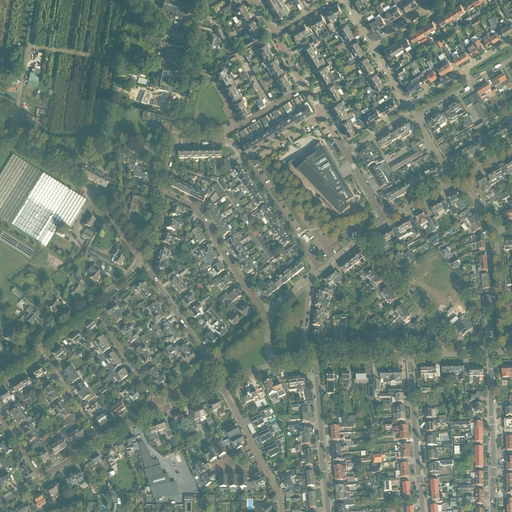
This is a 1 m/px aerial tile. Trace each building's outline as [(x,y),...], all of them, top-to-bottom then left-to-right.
[(279,0),(270,5),(271,5),(271,6),(273,9),(274,11),(284,5),(280,0),(279,0)] [(395,4),(390,7),(390,8),(392,10),(396,17),(399,16),(399,15),(401,13),(400,12),(397,7),(400,6),(396,0),(393,0),(395,3),(395,4)] [(399,0),(400,0),(399,0),(396,0),(400,6),(403,11),(405,9),(406,9),(406,10),(412,7),(408,0),(405,2),(403,0),(400,0),(399,0)] [(472,0),(467,0),(466,1),(468,5),(469,6),(467,8),(468,11),(476,6),(475,4),(472,0)] [(182,7),(169,3),(164,2),(163,6),(167,7),(166,9),(173,10),(172,15),(176,15),(175,18),(180,19),(180,20),(182,20),(182,19),(187,20),(190,8),(182,6),(182,7)] [(231,7),(228,9),(229,12),(232,10),(234,12),(237,10),(239,13),(247,9),(243,3),(240,5),(235,8),(233,5),(231,7)] [(284,5),(274,11),(275,13),(276,15),(277,16),(277,17),(281,15),(281,16),(289,11),(285,4),(284,5)] [(339,7),(337,4),(332,7),(335,13),(338,12),(340,15),(343,13),(341,10),(342,9),(340,7),(339,7)] [(385,11),(384,9),(380,4),(378,5),(385,16),(387,15),(390,20),(396,17),(390,8),(385,11)] [(460,4),(455,7),(458,14),(464,10),(463,8),(460,4)] [(380,26),(385,23),(382,18),(385,16),(378,5),(376,6),(379,12),(379,13),(381,16),(375,19),(380,26)] [(505,6),(502,8),(508,16),(511,15),(510,13),(507,9),(505,6)] [(327,13),(325,14),(329,22),(332,21),(332,20),(334,18),(337,17),(335,13),(332,7),(326,10),(327,13)] [(455,7),(449,11),(453,17),(455,15),(457,18),(460,16),(455,7)] [(239,13),(236,15),(237,18),(239,21),(236,22),(238,26),(245,22),(243,19),(250,15),(247,9),(239,13)] [(455,20),(453,17),(449,11),(443,14),(447,21),(450,19),(452,22),(455,20)] [(321,13),(315,17),(319,23),(322,22),(324,25),(326,23),(323,18),(321,13)] [(439,25),(447,21),(443,14),(437,18),(440,21),(438,22),(439,25)] [(316,29),(317,29),(317,27),(320,27),(321,26),(319,23),(315,17),(309,20),(313,27),(315,30),(316,29)] [(374,30),(380,26),(375,19),(374,17),(368,20),(372,26),(369,27),(371,30),(373,29),(374,30)] [(491,17),(488,19),(491,24),(491,30),(488,32),(493,41),(494,42),(497,40),(496,39),(499,38),(498,36),(495,31),(498,29),(495,24),(496,24),(494,22),(491,17)] [(257,26),(253,20),(246,24),(245,22),(238,26),(240,29),(243,27),(244,29),(248,27),(250,30),(257,26)] [(432,21),(426,24),(430,31),(432,33),(435,31),(434,29),(436,27),(435,25),(432,21)] [(510,31),(506,24),(504,22),(501,23),(503,26),(500,28),(504,35),(510,31)] [(304,23),(298,26),(304,36),(312,31),(309,26),(307,27),(304,23)] [(337,30),(336,31),(339,36),(340,35),(350,30),(347,24),(343,27),(341,28),(337,30)] [(425,34),(430,31),(426,24),(421,28),(425,34)] [(229,43),(219,26),(215,28),(218,33),(216,34),(212,33),(210,41),(207,40),(206,46),(213,48),(214,45),(216,46),(219,44),(221,47),(229,43)] [(250,38),(244,42),(246,46),(252,43),(252,42),(254,41),(258,39),(256,35),(261,32),(257,26),(250,30),(252,33),(248,36),(250,38)] [(298,26),(293,30),(295,34),(297,36),(294,38),(297,44),(300,42),(299,39),(304,36),(298,26)] [(421,41),(426,37),(425,34),(421,28),(415,31),(419,37),(421,41)] [(344,41),(349,38),(354,36),(350,30),(340,35),(342,39),(344,41)] [(480,30),(477,32),(477,33),(477,32),(482,40),(483,38),(487,45),(493,41),(488,32),(487,32),(482,35),(480,30)] [(413,41),(419,37),(415,31),(409,35),(413,41)] [(472,41),(473,42),(474,45),(478,51),(484,47),(480,41),(482,40),(477,32),(477,33),(475,34),(475,35),(477,38),(472,41)] [(146,34),(144,39),(150,40),(149,41),(155,42),(156,36),(157,36),(151,35),(149,35),(146,34)] [(308,55),(314,51),(317,49),(315,46),(314,44),(315,43),(322,39),(321,36),(309,43),(310,46),(304,49),(308,55)] [(406,37),(400,40),(405,48),(410,45),(409,44),(410,44),(408,41),(406,37)] [(258,42),(254,44),(255,44),(256,46),(256,47),(259,51),(261,54),(262,53),(269,49),(270,48),(268,44),(267,45),(266,43),(263,45),(262,43),(263,43),(262,42),(261,42),(262,41),(261,40),(258,42)] [(400,40),(395,43),(400,51),(405,48),(400,40)] [(457,42),(461,50),(457,52),(458,53),(459,55),(463,60),(468,57),(466,52),(465,51),(467,50),(466,49),(462,42),(460,40),(459,41),(457,42)] [(464,40),(462,42),(466,49),(468,48),(469,49),(469,50),(472,54),(478,51),(474,45),(473,42),(469,44),(468,42),(466,42),(465,40),(464,40)] [(159,43),(158,47),(166,49),(166,50),(164,56),(163,61),(165,61),(165,60),(166,60),(171,61),(173,53),(178,55),(180,46),(175,45),(161,42),(159,41),(159,43)] [(345,44),(338,48),(339,51),(344,48),(346,50),(348,49),(349,49),(350,52),(360,46),(357,41),(352,43),(351,44),(346,47),(345,44)] [(395,43),(390,46),(394,54),(400,51),(395,43)] [(443,45),(443,46),(450,57),(452,55),(451,53),(445,44),(443,45)] [(357,56),(359,55),(363,52),(360,46),(350,52),(352,55),(349,58),(350,60),(348,61),(349,64),(357,59),(356,56),(357,56)] [(390,46),(384,49),(388,56),(389,56),(389,57),(394,54),(390,46)] [(265,62),(271,59),(270,57),(273,55),(269,49),(262,53),(264,56),(262,57),(265,62)] [(316,54),(314,51),(308,55),(311,60),(318,56),(320,55),(319,52),(316,54)] [(459,55),(458,53),(453,56),(452,56),(457,64),(463,60),(459,55)] [(233,64),(234,63),(239,60),(237,58),(236,55),(230,59),(232,61),(233,64)] [(319,59),(318,56),(311,60),(314,66),(324,60),(322,58),(319,59)] [(445,56),(440,59),(440,60),(442,63),(447,70),(450,68),(450,69),(453,68),(452,67),(448,60),(446,57),(445,56)] [(370,63),(366,57),(360,61),(359,62),(357,59),(349,64),(351,66),(357,63),(360,68),(370,63)] [(432,58),(430,60),(434,66),(436,65),(440,71),(441,73),(447,70),(442,63),(440,60),(436,63),(432,58)] [(272,60),(271,59),(265,62),(268,67),(270,66),(271,69),(279,65),(278,64),(279,63),(277,59),(276,60),(275,59),(272,60)] [(430,66),(425,69),(431,80),(437,76),(435,74),(433,71),(432,68),(434,66),(430,60),(427,61),(430,66)] [(361,79),(367,76),(365,73),(366,72),(373,69),(370,63),(360,68),(362,72),(359,74),(360,76),(359,77),(361,79)] [(156,65),(155,70),(160,71),(159,75),(161,76),(160,83),(161,83),(160,87),(166,88),(166,87),(166,85),(168,85),(171,86),(174,74),(175,71),(174,71),(175,70),(173,70),(172,70),(171,70),(171,68),(168,67),(168,70),(161,68),(161,66),(156,65)] [(217,74),(216,74),(218,78),(219,78),(220,78),(227,74),(225,71),(227,70),(224,65),(217,69),(218,71),(216,72),(217,74)] [(274,78),(281,74),(279,72),(282,71),(279,65),(271,69),(270,70),(274,78)] [(321,77),(330,71),(327,65),(317,71),(321,77)] [(38,87),(38,67),(32,67),(32,71),(29,71),(28,87),(38,87)] [(414,76),(410,79),(416,89),(422,86),(421,85),(420,83),(422,82),(415,69),(414,68),(413,67),(411,69),(412,71),(414,76)] [(417,68),(415,69),(422,82),(425,81),(425,82),(426,83),(431,80),(425,69),(421,71),(422,72),(420,73),(417,67),(417,68)] [(333,77),(330,71),(321,77),(320,78),(323,83),(324,82),(324,83),(331,79),(332,81),(333,80),(338,77),(340,76),(338,74),(333,77)] [(227,74),(220,78),(223,84),(225,83),(226,85),(234,80),(232,76),(230,72),(229,73),(227,74)] [(282,76),(281,74),(274,78),(277,82),(279,81),(281,84),(288,80),(284,74),(282,76)] [(379,80),(376,74),(369,78),(368,78),(367,76),(361,79),(359,80),(361,83),(366,80),(369,85),(379,80)] [(508,84),(506,81),(503,75),(497,79),(503,88),(506,86),(509,90),(511,88),(511,85),(510,83),(508,84)] [(337,90),(340,88),(336,82),(340,80),(338,77),(333,80),(335,83),(334,84),(327,88),(330,93),(337,89),(337,90)] [(411,92),(416,89),(410,79),(404,82),(407,86),(411,92)] [(499,99),(502,97),(498,91),(503,88),(497,79),(491,82),(495,88),(495,89),(493,90),(495,93),(497,96),(499,99)] [(234,80),(226,85),(227,87),(226,88),(229,94),(236,90),(238,89),(236,86),(235,84),(237,83),(235,80),(234,80)] [(288,81),(288,80),(281,84),(282,87),(281,88),(284,93),(291,89),(289,87),(291,86),(290,85),(291,84),(289,80),(288,81)] [(373,91),(366,94),(368,97),(371,95),(374,94),(376,92),(375,90),(380,87),(383,85),(379,80),(373,83),(369,85),(373,91)] [(487,85),(482,88),(485,94),(488,92),(490,95),(493,94),(495,93),(493,90),(491,91),(490,89),(487,85)] [(482,108),(483,107),(482,105),(483,104),(482,101),(487,98),(485,94),(482,88),(476,92),(477,93),(474,95),(477,101),(479,104),(480,106),(482,108)] [(236,90),(229,94),(232,100),(234,99),(235,101),(242,96),(240,93),(240,92),(241,91),(238,89),(236,90)] [(334,99),(338,97),(340,95),(337,90),(337,89),(330,93),(334,99)] [(155,95),(152,94),(152,93),(145,90),(141,101),(148,104),(150,99),(155,100),(154,102),(163,103),(163,104),(167,105),(168,95),(156,94),(155,95)] [(374,94),(371,95),(375,101),(378,106),(381,105),(384,110),(385,112),(391,109),(385,100),(380,103),(378,100),(374,94)] [(238,109),(245,105),(244,102),(245,101),(242,96),(235,101),(236,102),(235,103),(238,109)] [(397,105),(391,96),(390,96),(389,97),(385,99),(385,100),(391,109),(397,105)] [(259,108),(265,104),(260,97),(256,99),(259,104),(258,105),(259,108)] [(335,113),(342,109),(344,108),(345,107),(342,101),(338,103),(332,107),(335,113)] [(374,106),(369,109),(370,111),(371,112),(375,119),(380,115),(379,113),(376,108),(378,106),(375,101),(372,103),(374,106)] [(459,106),(457,103),(451,107),(455,114),(457,117),(466,112),(464,109),(461,104),(459,106)] [(306,106),(304,104),(302,105),(307,114),(312,111),(308,104),(306,106)] [(247,108),(245,105),(238,109),(239,110),(238,111),(240,115),(241,114),(242,115),(244,114),(245,116),(252,112),(249,107),(247,108)] [(302,105),(300,106),(299,107),(300,109),(297,111),(301,117),(307,114),(302,105)] [(446,109),(447,110),(445,111),(446,113),(444,114),(447,120),(448,121),(449,121),(450,123),(458,118),(457,117),(455,114),(451,107),(450,108),(450,107),(446,109)] [(347,113),(344,108),(342,109),(335,113),(338,119),(341,117),(342,120),(353,113),(351,111),(347,113)] [(365,115),(362,116),(363,118),(364,121),(367,119),(369,122),(375,119),(371,112),(370,111),(369,109),(369,110),(364,113),(364,114),(365,115)] [(295,112),(293,110),(291,112),(296,121),(301,117),(297,111),(295,112)] [(291,124),(296,121),(291,112),(288,114),(289,116),(286,117),(291,124)] [(163,123),(164,118),(143,113),(142,119),(153,122),(151,130),(159,132),(161,122),(163,123)] [(344,122),(341,124),(345,129),(352,125),(354,124),(351,118),(355,116),(354,116),(353,113),(342,120),(344,122)] [(391,121),(399,117),(396,113),(389,117),(391,121)] [(30,125),(34,119),(27,114),(23,120),(30,125)] [(441,116),(440,114),(438,115),(438,114),(434,116),(435,117),(434,118),(438,124),(439,127),(448,122),(443,115),(441,116)] [(284,119),(283,117),(280,119),(285,127),(291,124),(286,117),(284,119)] [(429,124),(427,125),(430,130),(434,128),(435,127),(437,131),(440,129),(439,127),(438,124),(434,118),(433,118),(432,117),(428,120),(429,121),(428,122),(429,124)] [(280,119),(274,122),(275,124),(280,131),(285,127),(280,119)] [(266,127),(263,129),(265,130),(269,137),(274,134),(269,125),(267,122),(264,123),(266,127)] [(506,136),(511,132),(508,126),(507,123),(506,122),(503,124),(504,127),(501,128),(502,129),(506,136)] [(407,125),(406,123),(400,127),(404,134),(406,137),(410,135),(409,132),(413,130),(411,127),(409,124),(407,125)] [(273,125),(272,124),(269,125),(274,134),(280,131),(275,124),(273,125)] [(352,125),(345,129),(348,135),(357,130),(354,124),(352,125)] [(406,137),(404,134),(400,127),(394,131),(395,133),(394,134),(397,139),(401,137),(403,140),(406,137)] [(263,129),(258,132),(263,141),(269,137),(265,130),(263,129)] [(499,141),(505,137),(501,130),(495,134),(499,141)] [(252,135),(254,137),(258,144),(258,145),(261,143),(261,142),(263,141),(258,132),(252,135)] [(392,135),(390,133),(384,137),(389,145),(392,143),(392,142),(397,139),(394,134),(392,135)] [(494,145),(497,143),(497,142),(499,141),(495,134),(489,137),(494,145)] [(251,139),(250,137),(247,139),(252,147),(258,144),(254,137),(251,139)] [(386,147),(389,145),(384,137),(378,141),(380,143),(378,144),(381,149),(386,146),(386,147)] [(491,147),(494,145),(489,137),(483,140),(487,147),(489,146),(490,147),(491,147)] [(247,151),(252,147),(247,139),(241,142),(247,151)] [(289,165),(317,194),(321,199),(320,200),(333,215),(335,217),(338,217),(340,219),(346,214),(347,214),(351,212),(351,213),(353,212),(360,210),(359,208),(359,207),(358,206),(357,205),(355,202),(354,199),(352,196),(343,182),(343,181),(341,178),(337,171),(338,170),(335,165),(320,140),(316,144),(311,148),(312,148),(313,151),(314,152),(303,159),(302,158),(302,157),(296,160),(293,163),(289,165)] [(413,150),(419,147),(422,145),(419,140),(416,142),(410,145),(413,150)] [(482,150),(487,147),(483,140),(478,143),(482,150)] [(444,156),(445,156),(450,152),(452,151),(447,143),(439,147),(444,156)] [(476,154),(482,150),(478,143),(472,147),(476,154)] [(474,155),(476,154),(472,147),(470,144),(464,147),(465,147),(470,157),(471,158),(474,156),(474,155)] [(138,145),(136,154),(140,155),(139,162),(143,164),(145,157),(147,157),(146,159),(150,160),(149,164),(153,165),(155,157),(156,158),(157,154),(156,154),(154,153),(153,150),(149,149),(149,148),(148,148),(143,147),(138,145)] [(465,147),(464,147),(459,150),(465,160),(470,157),(465,147)] [(364,161),(371,157),(369,154),(370,154),(366,149),(360,152),(362,154),(360,155),(364,161)] [(465,160),(459,150),(458,150),(459,151),(453,154),(455,157),(459,164),(465,160)] [(453,158),(449,160),(453,167),(455,166),(456,166),(459,165),(458,164),(459,164),(455,157),(453,154),(452,151),(450,152),(453,158)] [(86,201),(12,154),(10,159),(0,174),(0,218),(37,242),(45,230),(46,231),(38,242),(46,247),(54,235),(53,235),(57,228),(58,229),(59,228),(69,234),(72,230),(71,229),(82,211),(80,210),(86,201)] [(129,162),(128,165),(129,165),(135,167),(137,167),(138,164),(135,164),(137,158),(134,157),(130,156),(129,160),(129,162)] [(372,161),(371,157),(364,161),(367,168),(370,166),(371,168),(376,165),(373,160),(372,161)] [(509,175),(511,173),(511,165),(510,162),(504,165),(506,169),(503,170),(505,173),(506,176),(509,174),(509,175)] [(94,171),(83,165),(80,169),(78,173),(105,188),(108,184),(111,178),(107,177),(107,178),(103,176),(103,175),(95,170),(94,171)] [(434,179),(437,178),(437,176),(439,175),(433,165),(428,169),(433,178),(434,179)] [(377,168),(370,172),(370,173),(370,172),(372,174),(372,175),(373,178),(385,171),(381,166),(377,168)] [(237,179),(244,174),(240,168),(233,173),(237,179)] [(508,180),(506,176),(505,173),(503,170),(500,172),(498,168),(492,172),(498,182),(504,178),(505,181),(508,180)] [(427,182),(433,178),(428,169),(422,172),(423,175),(427,182)] [(385,171),(373,178),(375,180),(376,181),(376,182),(377,183),(377,184),(377,185),(378,186),(378,187),(379,187),(380,190),(381,189),(385,187),(387,186),(390,184),(390,183),(392,183),(391,182),(394,181),(393,179),(393,178),(389,180),(386,175),(387,175),(385,172),(385,171)] [(133,172),(132,177),(143,179),(142,183),(138,183),(137,188),(142,189),(142,187),(143,187),(148,188),(150,179),(148,179),(149,175),(136,172),(133,172)] [(492,172),(486,175),(489,180),(490,182),(488,183),(490,186),(498,182),(492,172)] [(241,185),(248,180),(244,174),(237,179),(241,185)] [(422,185),(427,182),(423,175),(418,178),(422,185)] [(416,176),(410,179),(412,181),(416,188),(422,185),(418,178),(416,176)] [(488,200),(489,202),(496,198),(492,191),(491,190),(489,187),(487,184),(486,181),(483,177),(475,181),(480,189),(486,197),(488,200)] [(410,192),(416,188),(412,181),(410,179),(410,178),(407,180),(409,183),(406,185),(410,192)] [(188,186),(184,194),(191,197),(194,190),(191,188),(192,186),(192,187),(194,183),(193,183),(194,182),(192,181),(193,180),(191,179),(191,181),(188,186)] [(178,191),(182,183),(175,180),(172,187),(178,191)] [(240,186),(237,187),(241,193),(242,193),(245,191),(252,186),(248,180),(241,185),(240,186)] [(184,194),(188,186),(182,183),(178,191),(184,194)] [(404,195),(410,192),(406,185),(400,188),(404,195)] [(246,198),(249,196),(256,192),(252,186),(245,191),(247,193),(244,195),(246,198)] [(194,190),(191,197),(197,200),(200,193),(202,190),(195,187),(194,190)] [(393,188),(388,191),(394,201),(399,198),(395,191),(393,188)] [(399,198),(404,195),(400,188),(395,191),(399,198)] [(387,189),(383,191),(386,197),(385,197),(385,198),(384,198),(386,200),(389,204),(390,205),(392,204),(392,203),(392,202),(393,202),(394,201),(388,191),(387,189)] [(492,191),(496,198),(500,196),(496,189),(492,191)] [(203,203),(208,193),(205,191),(204,194),(200,193),(197,200),(203,203)] [(246,198),(246,199),(250,204),(253,202),(260,198),(256,192),(249,196),(246,198)] [(461,222),(471,215),(459,199),(460,199),(456,193),(447,198),(452,207),(458,204),(464,212),(458,216),(461,222)] [(491,204),(501,199),(500,196),(496,198),(489,202),(491,204)] [(144,208),(145,200),(132,197),(129,211),(137,213),(139,206),(144,208)] [(257,208),(260,206),(264,204),(260,198),(253,202),(250,204),(254,210),(257,208)] [(449,211),(445,205),(443,200),(436,204),(441,212),(444,211),(445,213),(449,211)] [(436,218),(439,217),(438,214),(441,212),(436,204),(430,208),(436,218)] [(210,215),(217,211),(213,205),(207,210),(210,215)] [(180,218),(184,208),(180,206),(180,208),(177,207),(176,209),(173,208),(171,215),(179,218),(180,218)] [(269,211),(267,208),(257,214),(261,220),(264,218),(271,214),(270,214),(271,213),(269,211)] [(501,214),(498,215),(500,218),(502,217),(504,223),(510,220),(507,213),(506,211),(506,210),(500,212),(501,214)] [(213,221),(220,216),(217,211),(210,215),(213,221)] [(424,217),(422,213),(414,217),(421,227),(428,223),(433,232),(436,230),(435,228),(434,226),(430,220),(427,215),(424,217)] [(268,224),(275,220),(271,214),(264,218),(268,224)] [(471,215),(462,222),(464,224),(468,230),(469,229),(477,223),(473,218),(471,215)] [(217,226),(224,222),(220,216),(213,221),(217,226)] [(90,229),(92,225),(95,220),(89,217),(86,222),(84,226),(87,227),(86,229),(81,237),(87,240),(83,251),(88,254),(98,235),(89,230),(89,229),(90,229)] [(435,228),(438,226),(433,218),(430,220),(434,226),(435,228)] [(279,226),(275,220),(268,224),(265,226),(269,232),(270,231),(272,230),(279,226)] [(167,228),(166,229),(171,231),(170,234),(175,235),(176,231),(178,231),(180,225),(188,228),(189,224),(186,224),(180,222),(179,221),(178,224),(175,223),(173,223),(169,221),(167,225),(166,227),(167,228)] [(410,226),(410,225),(407,221),(402,224),(406,231),(409,229),(411,233),(413,231),(410,226)] [(220,231),(227,227),(224,222),(217,226),(220,231)] [(415,223),(410,226),(412,230),(413,231),(416,235),(417,237),(421,234),(420,233),(419,231),(415,223)] [(475,233),(477,232),(481,229),(477,223),(469,229),(473,234),(475,233)] [(402,224),(396,227),(399,233),(396,234),(399,239),(404,236),(408,235),(406,231),(402,224)] [(274,237),(282,231),(279,226),(272,230),(270,231),(274,237)] [(230,231),(227,227),(220,231),(221,232),(220,232),(222,235),(224,237),(226,236),(228,238),(236,233),(234,230),(232,230),(230,231)] [(193,240),(195,239),(201,235),(198,229),(189,235),(193,240)] [(280,242),(286,237),(282,231),(274,237),(276,240),(278,239),(280,242)] [(393,236),(390,231),(385,234),(389,241),(392,239),(394,242),(399,239),(396,234),(393,236)] [(237,238),(239,236),(238,233),(228,239),(229,242),(228,243),(227,244),(229,247),(230,246),(231,248),(240,243),(237,238)] [(385,234),(379,237),(383,245),(385,248),(387,246),(390,244),(389,243),(388,241),(389,241),(385,234)] [(171,246),(173,240),(173,238),(170,237),(164,235),(161,243),(168,245),(171,246)] [(199,245),(205,241),(201,235),(195,239),(193,240),(195,244),(197,242),(199,245)] [(284,248),(286,246),(290,243),(286,237),(280,242),(284,248)] [(506,250),(507,251),(511,249),(511,243),(511,240),(505,241),(505,243),(503,244),(504,248),(506,248),(506,250)] [(234,254),(240,250),(243,248),(240,243),(231,248),(233,251),(232,251),(232,252),(233,253),(234,253),(234,254)] [(210,249),(208,247),(204,250),(201,251),(200,252),(198,249),(192,254),(194,256),(196,255),(197,258),(200,257),(201,260),(205,257),(205,258),(212,253),(212,252),(213,252),(211,249),(210,249)] [(240,250),(234,254),(235,254),(234,254),(235,257),(236,256),(238,259),(243,255),(246,253),(246,252),(245,252),(243,248),(240,250)] [(445,249),(439,252),(444,259),(450,255),(446,248),(445,248),(445,249)] [(270,260),(274,258),(268,249),(265,252),(270,260)] [(112,267),(114,264),(109,261),(110,260),(91,250),(88,255),(112,267)] [(120,267),(124,259),(119,257),(121,253),(114,250),(111,255),(114,257),(111,261),(114,263),(120,267)] [(170,253),(165,251),(160,250),(158,257),(166,260),(168,260),(170,253)] [(360,251),(354,255),(359,262),(364,267),(367,265),(362,259),(365,257),(360,251)] [(396,258),(395,258),(400,263),(410,255),(411,254),(408,252),(407,253),(404,256),(402,253),(396,258)] [(205,257),(201,260),(205,265),(202,267),(202,268),(203,271),(213,265),(214,264),(212,261),(216,259),(212,253),(205,258),(205,257)] [(241,264),(247,260),(245,258),(248,256),(247,253),(246,253),(243,255),(238,259),(239,261),(239,262),(240,264),(241,264)] [(448,264),(449,263),(455,261),(451,254),(450,255),(444,259),(448,264)] [(354,266),(359,262),(354,255),(349,259),(354,266)] [(410,255),(400,263),(404,269),(406,267),(408,269),(416,263),(410,255)] [(155,268),(162,270),(164,271),(167,263),(168,263),(166,260),(158,257),(155,264),(157,264),(156,267),(155,267),(155,268)] [(241,265),(242,267),(243,267),(244,269),(253,264),(254,263),(255,263),(252,257),(247,260),(241,264),(241,265)] [(304,264),(300,259),(296,262),(295,264),(292,260),(289,262),(298,273),(304,269),(301,266),(304,264)] [(349,270),(354,266),(349,259),(344,264),(349,270)] [(458,265),(457,263),(459,262),(458,259),(448,264),(453,270),(459,269),(459,265),(458,265)] [(90,271),(88,274),(91,276),(89,278),(91,280),(95,283),(98,280),(97,279),(101,275),(99,273),(100,273),(98,271),(99,269),(100,270),(102,266),(103,263),(104,263),(97,260),(96,260),(97,260),(96,263),(95,263),(94,266),(93,268),(92,268),(90,271)] [(293,277),(298,273),(289,262),(287,263),(289,266),(286,268),(288,271),(293,277)] [(216,276),(219,273),(224,271),(220,264),(215,267),(212,269),(214,272),(212,273),(214,277),(216,275),(216,276)] [(252,275),(256,272),(257,272),(253,264),(244,269),(248,275),(251,273),(252,275)] [(344,274),(349,270),(344,264),(339,268),(344,274)] [(476,266),(475,266),(475,267),(475,271),(476,271),(477,273),(480,273),(480,272),(487,271),(488,271),(487,268),(488,268),(488,264),(487,264),(477,265),(476,265),(476,266)] [(285,268),(281,272),(283,275),(288,282),(293,277),(288,271),(286,268),(285,268)] [(168,280),(175,275),(173,273),(172,271),(166,276),(168,280)] [(370,274),(368,272),(367,271),(364,273),(363,274),(362,275),(360,277),(359,277),(363,281),(367,277),(371,282),(377,277),(375,275),(376,275),(374,272),(373,272),(370,274)] [(283,286),(288,282),(283,275),(281,272),(278,274),(280,278),(278,280),(283,286)] [(334,272),(329,276),(333,282),(336,285),(340,281),(342,284),(345,282),(342,278),(343,278),(339,273),(337,275),(334,272)] [(78,288),(77,287),(76,286),(82,280),(77,276),(75,274),(72,277),(69,279),(73,285),(71,287),(68,287),(66,291),(70,294),(75,299),(78,296),(77,295),(81,291),(81,292),(84,290),(83,288),(80,286),(78,288)] [(477,274),(470,276),(471,279),(477,278),(478,280),(478,283),(479,283),(482,283),(489,282),(488,276),(481,276),(481,274),(480,274),(477,274)] [(223,279),(221,276),(208,284),(210,287),(216,284),(217,286),(220,284),(224,290),(230,287),(229,285),(231,283),(227,277),(223,279)] [(275,276),(270,280),(273,284),(278,290),(283,286),(278,280),(275,277),(275,276)] [(334,291),(336,288),(335,287),(337,286),(336,285),(333,282),(329,276),(323,280),(326,284),(324,289),(329,292),(331,293),(333,290),(334,291)] [(371,282),(367,285),(372,290),(374,289),(377,292),(382,288),(379,285),(381,282),(377,277),(371,282)] [(173,281),(171,283),(175,289),(184,283),(181,279),(180,280),(179,278),(173,281)] [(273,294),(278,290),(273,284),(270,280),(265,284),(265,285),(273,294)] [(135,285),(130,288),(133,292),(135,295),(138,293),(145,288),(146,288),(145,287),(146,286),(143,283),(142,282),(139,285),(136,287),(135,285)] [(482,283),(479,283),(480,293),(485,293),(485,290),(490,289),(489,282),(482,283)] [(184,283),(175,289),(179,295),(185,291),(187,289),(186,289),(185,287),(186,286),(184,283)] [(193,284),(187,289),(189,292),(190,292),(191,291),(193,290),(196,288),(193,284)] [(267,298),(273,294),(265,285),(265,284),(264,284),(262,286),(265,290),(264,290),(262,292),(263,292),(262,292),(267,298)] [(315,296),(315,299),(316,300),(315,300),(322,301),(325,301),(325,300),(327,301),(329,297),(326,296),(327,295),(328,296),(330,292),(329,292),(324,289),(321,287),(318,293),(316,293),(316,296),(315,296)] [(144,302),(148,300),(147,298),(151,296),(146,288),(145,288),(138,293),(144,302)] [(383,301),(391,294),(387,289),(384,291),(382,288),(377,292),(380,296),(379,296),(383,301)] [(233,293),(233,292),(233,291),(231,289),(228,292),(218,301),(220,303),(226,298),(227,298),(230,304),(234,302),(241,298),(238,294),(240,293),(238,290),(233,293)] [(55,301),(59,296),(54,292),(52,294),(49,296),(47,294),(44,298),(49,302),(46,306),(48,308),(54,313),(56,310),(56,309),(59,305),(55,301)] [(391,310),(396,305),(393,302),(396,300),(391,294),(383,301),(382,302),(386,307),(388,306),(391,310)] [(183,301),(182,301),(184,305),(185,304),(188,308),(190,306),(192,305),(191,304),(194,302),(195,301),(190,295),(187,298),(183,301)] [(198,302),(200,305),(210,299),(208,296),(198,302)] [(484,309),(487,309),(492,308),(491,297),(482,298),(484,309)] [(33,322),(39,315),(37,314),(40,311),(24,298),(21,301),(24,303),(23,304),(26,307),(28,308),(27,309),(25,312),(27,314),(28,315),(26,317),(25,317),(24,316),(20,321),(21,322),(24,324),(26,322),(31,326),(34,323),(33,322)] [(110,316),(111,316),(118,311),(121,309),(120,307),(119,305),(118,305),(116,302),(116,301),(115,302),(114,300),(116,299),(109,303),(111,306),(110,307),(111,308),(107,311),(110,316)] [(325,301),(322,301),(315,300),(315,301),(314,303),(315,304),(315,307),(319,307),(319,310),(325,311),(326,311),(326,308),(329,303),(325,301)] [(155,316),(161,313),(155,305),(152,306),(151,305),(146,308),(153,318),(155,316)] [(399,309),(396,305),(391,310),(394,313),(395,312),(397,315),(395,317),(397,319),(406,312),(402,307),(399,309)] [(194,318),(195,318),(200,315),(197,310),(201,308),(199,306),(196,308),(190,312),(193,315),(192,316),(193,318),(194,318)] [(233,327),(239,321),(233,314),(235,312),(229,306),(227,308),(231,313),(229,314),(232,318),(228,321),(230,323),(233,327)] [(241,310),(239,312),(240,314),(244,317),(250,312),(245,306),(241,310)] [(458,307),(447,315),(452,321),(449,323),(454,329),(465,320),(462,316),(464,315),(457,307),(458,307)] [(218,323),(222,320),(211,308),(207,312),(217,322),(218,324),(218,323)] [(314,313),(313,320),(320,320),(324,321),(324,314),(326,314),(327,311),(326,311),(325,311),(319,310),(316,310),(316,313),(314,313)] [(123,319),(118,311),(111,316),(116,324),(121,320),(123,319)] [(406,312),(397,319),(399,321),(403,327),(406,325),(410,322),(408,319),(410,317),(411,316),(408,314),(406,312)] [(164,318),(161,313),(155,316),(153,318),(151,319),(154,324),(154,325),(157,323),(156,322),(158,321),(159,321),(160,320),(164,318)] [(377,348),(377,341),(381,340),(381,335),(382,335),(382,333),(385,333),(387,331),(376,317),(371,321),(375,327),(375,330),(372,330),(373,337),(365,337),(365,342),(369,342),(369,344),(369,346),(370,346),(370,348),(371,348),(374,348),(377,348)] [(133,324),(132,323),(135,321),(133,318),(128,321),(129,324),(126,326),(126,328),(121,331),(125,336),(134,330),(134,329),(133,328),(134,325),(133,324)] [(208,328),(199,318),(195,322),(197,325),(199,323),(201,327),(203,330),(204,329),(207,331),(205,333),(207,336),(204,338),(211,346),(216,341),(210,334),(212,332),(211,332),(208,328)] [(313,320),(313,326),(315,327),(315,330),(317,330),(323,330),(323,327),(324,321),(320,320),(313,320)] [(469,324),(465,320),(454,329),(459,336),(461,334),(462,336),(467,332),(472,328),(469,324)] [(96,323),(93,325),(90,322),(84,327),(82,329),(87,335),(95,328),(97,330),(99,328),(96,323)] [(217,322),(211,327),(214,330),(216,332),(216,333),(217,333),(216,334),(218,336),(219,336),(221,338),(227,333),(224,329),(222,327),(219,324),(218,323),(218,324),(217,322)] [(170,338),(175,334),(170,326),(162,331),(167,339),(170,337),(170,338)] [(16,338),(20,334),(12,327),(10,329),(11,331),(7,335),(6,334),(3,338),(10,344),(16,338)] [(486,330),(485,330),(485,331),(485,333),(485,338),(494,338),(493,331),(493,328),(488,328),(488,330),(486,330)] [(132,331),(125,336),(130,344),(133,342),(138,339),(135,335),(139,332),(136,329),(135,330),(133,331),(132,331)] [(322,334),(323,330),(315,330),(315,333),(312,332),(311,339),(318,340),(321,340),(322,336),(320,336),(320,334),(322,334)] [(334,335),(334,330),(330,330),(331,335),(330,336),(330,341),(334,340),(335,347),(343,347),(343,335),(334,335)] [(76,334),(69,340),(74,346),(77,343),(82,346),(87,342),(86,340),(85,339),(81,334),(80,333),(77,336),(76,334)] [(392,337),(394,339),(397,343),(403,339),(399,335),(398,333),(395,335),(393,337),(392,337)] [(167,339),(169,342),(169,341),(171,344),(173,342),(174,343),(180,339),(176,334),(175,334),(170,338),(170,337),(167,339)] [(363,345),(362,335),(357,335),(355,337),(354,337),(354,335),(350,335),(351,340),(350,340),(351,346),(359,346),(359,345),(363,345)] [(424,338),(420,338),(421,346),(424,346),(424,347),(427,347),(427,346),(427,343),(432,343),(432,341),(427,335),(424,338)] [(420,336),(410,336),(410,343),(414,343),(414,346),(421,346),(420,338),(420,336)] [(106,343),(104,341),(105,340),(103,337),(102,338),(99,340),(97,337),(90,342),(92,344),(96,350),(97,349),(99,348),(106,343)] [(311,339),(311,346),(315,347),(315,350),(322,350),(322,347),(321,347),(322,340),(321,340),(318,340),(311,339)] [(99,348),(97,349),(99,352),(100,355),(97,357),(99,360),(108,354),(107,351),(110,349),(106,343),(99,348)] [(146,345),(145,346),(135,352),(136,353),(138,357),(138,356),(139,357),(146,352),(149,350),(146,345)] [(190,354),(185,346),(180,350),(179,348),(176,351),(178,355),(179,354),(181,357),(182,357),(183,359),(191,354),(190,354)] [(60,351),(58,349),(52,354),(57,360),(60,357),(61,358),(66,354),(62,349),(60,351)] [(167,353),(164,355),(167,359),(171,355),(174,352),(172,349),(167,353)] [(151,359),(147,352),(146,352),(139,357),(144,365),(149,361),(152,359),(151,359)] [(103,362),(106,367),(117,360),(113,354),(110,356),(108,354),(102,358),(99,360),(101,364),(103,362)] [(194,359),(191,354),(183,359),(179,361),(182,364),(184,369),(188,366),(187,364),(191,361),(192,362),(194,360),(194,359)] [(107,367),(106,367),(110,372),(107,374),(109,377),(113,375),(119,370),(118,368),(121,366),(117,360),(110,365),(107,367)] [(433,366),(433,365),(429,365),(429,366),(428,366),(428,375),(428,378),(432,378),(433,375),(434,375),(434,377),(440,377),(440,370),(436,370),(435,366),(433,366)] [(452,365),(441,365),(442,374),(452,374),(452,365)] [(464,365),(452,365),(452,374),(455,374),(455,375),(460,374),(460,381),(464,380),(464,365)] [(35,379),(38,377),(42,374),(38,367),(35,370),(35,371),(31,373),(35,379)] [(75,373),(71,368),(64,373),(68,378),(76,373),(75,373)] [(162,376),(156,368),(149,373),(154,381),(159,377),(162,376)] [(510,368),(501,368),(502,375),(502,379),(503,379),(503,382),(507,382),(507,381),(510,381),(510,368)] [(119,370),(113,375),(114,377),(118,383),(121,381),(128,376),(124,371),(121,373),(119,370)] [(76,373),(68,378),(72,384),(75,382),(77,385),(84,380),(82,377),(80,378),(78,375),(80,374),(78,372),(76,373)] [(388,383),(388,380),(388,372),(380,372),(380,380),(383,380),(383,383),(388,383)] [(401,372),(388,372),(388,380),(388,383),(390,383),(397,383),(396,380),(402,379),(401,372)] [(349,380),(349,378),(349,373),(342,373),(342,378),(342,379),(340,379),(340,378),(339,378),(339,385),(340,385),(346,385),(346,389),(349,389),(349,384),(349,380)] [(366,379),(366,373),(362,373),(362,374),(360,374),(360,373),(356,373),(356,379),(354,379),(354,384),(368,383),(368,379),(366,379)] [(162,376),(159,377),(154,381),(157,386),(165,381),(163,378),(165,377),(163,375),(162,376)] [(29,382),(28,381),(26,377),(22,379),(23,380),(19,383),(23,389),(30,384),(32,387),(35,385),(32,380),(29,382)] [(296,378),(298,390),(302,389),(302,388),(305,387),(304,377),(296,378)] [(288,391),(298,390),(296,378),(288,379),(289,384),(286,384),(286,386),(288,391)] [(79,395),(88,389),(89,388),(85,383),(84,380),(77,385),(78,387),(75,389),(79,395)] [(265,386),(264,386),(265,389),(266,389),(269,397),(270,396),(277,394),(278,398),(279,398),(286,396),(284,390),(283,391),(280,384),(275,386),(275,384),(273,385),(271,382),(264,385),(265,386)] [(23,389),(19,383),(15,385),(14,384),(11,387),(14,391),(11,393),(16,401),(17,401),(19,392),(18,392),(23,389)] [(43,388),(37,392),(39,395),(41,393),(45,399),(48,397),(55,393),(51,387),(47,390),(45,391),(43,388)] [(88,389),(79,395),(83,401),(85,399),(87,403),(96,397),(94,395),(93,395),(89,388),(88,389)] [(128,392),(125,388),(121,391),(119,393),(122,397),(127,393),(130,397),(129,397),(133,402),(139,397),(137,395),(137,393),(135,392),(134,393),(134,392),(134,390),(132,390),(131,389),(128,392)] [(244,399),(241,400),(243,406),(246,405),(246,404),(255,400),(254,399),(258,398),(257,396),(262,394),(263,397),(265,396),(262,389),(255,392),(254,389),(250,390),(250,389),(247,391),(247,393),(243,395),(245,397),(245,399),(244,399)] [(10,397),(6,392),(2,394),(2,393),(0,394),(0,398),(0,399),(1,400),(2,402),(10,397)] [(58,398),(55,393),(48,397),(45,399),(49,405),(48,405),(50,408),(55,405),(53,402),(58,398)] [(388,395),(379,395),(379,398),(390,398),(391,398),(392,398),(392,399),(393,399),(393,402),(396,402),(396,403),(398,403),(403,403),(403,395),(398,396),(396,396),(396,395),(392,395),(388,395)] [(100,400),(96,403),(97,403),(107,416),(110,414),(114,418),(114,417),(114,418),(115,418),(117,416),(116,416),(119,413),(120,414),(121,412),(122,412),(121,412),(124,409),(118,402),(114,406),(109,409),(108,411),(100,400)] [(8,410),(13,407),(16,404),(14,401),(6,407),(8,410)] [(220,408),(217,401),(210,405),(213,412),(217,410),(219,416),(225,414),(221,407),(220,408)] [(14,420),(24,413),(20,408),(21,407),(19,404),(11,409),(13,412),(10,414),(14,420)] [(57,416),(59,414),(66,410),(62,404),(57,408),(55,405),(50,408),(48,409),(49,411),(51,410),(52,411),(53,411),(57,416)] [(475,405),(472,406),(472,408),(472,409),(475,409),(475,417),(479,417),(479,414),(482,414),(482,405),(478,405),(477,405),(475,405)] [(201,407),(195,409),(200,420),(201,423),(206,420),(208,425),(210,425),(213,424),(213,423),(207,409),(207,410),(204,411),(203,407),(202,406),(201,407)] [(200,420),(195,409),(189,412),(191,416),(190,416),(190,417),(187,418),(186,418),(193,432),(198,430),(194,422),(200,420)] [(66,410),(59,414),(63,420),(64,419),(66,422),(71,418),(70,416),(66,410)] [(257,418),(252,421),(253,423),(252,423),(253,425),(255,429),(260,427),(260,428),(264,426),(263,425),(264,425),(262,421),(263,420),(267,418),(264,413),(267,412),(267,410),(264,412),(262,412),(259,414),(254,416),(255,416),(255,415),(257,418)] [(430,411),(425,411),(426,419),(431,419),(432,418),(436,418),(436,410),(431,411),(430,411)] [(103,412),(95,417),(96,420),(100,427),(107,422),(105,419),(107,417),(103,412)] [(27,419),(24,413),(14,420),(18,426),(23,422),(25,425),(31,421),(29,418),(27,419)] [(174,418),(173,418),(175,423),(175,422),(176,423),(177,422),(179,427),(182,425),(184,424),(185,424),(184,420),(183,420),(182,419),(180,414),(173,417),(174,418)] [(446,423),(446,419),(439,420),(429,421),(429,425),(426,425),(427,432),(433,432),(433,428),(437,427),(437,425),(446,424),(446,423)] [(22,431),(26,437),(35,431),(36,431),(32,425),(33,424),(31,421),(25,425),(27,428),(22,431)] [(164,425),(162,422),(155,425),(158,432),(163,430),(164,433),(166,432),(168,438),(172,437),(170,431),(167,424),(164,425)] [(354,425),(354,424),(338,424),(338,427),(331,428),(331,435),(339,434),(339,430),(343,430),(342,428),(354,428),(354,427),(354,425)] [(392,424),(385,425),(385,429),(386,429),(386,430),(395,429),(396,430),(394,430),(393,430),(393,431),(392,431),(392,433),(392,434),(400,434),(408,433),(407,427),(400,427),(395,428),(392,428),(392,424)] [(149,443),(158,440),(155,433),(158,432),(155,425),(148,428),(150,434),(146,436),(149,443)] [(274,433),(271,426),(262,430),(263,430),(264,433),(259,436),(260,437),(261,439),(260,439),(263,444),(267,441),(268,442),(271,440),(272,439),(270,435),(274,433)] [(299,427),(293,428),(293,432),(299,431),(300,438),(310,437),(309,430),(306,430),(306,427),(304,427),(299,427)] [(222,432),(225,437),(227,436),(229,440),(227,441),(233,438),(239,435),(238,434),(239,434),(237,431),(237,432),(235,429),(230,432),(228,429),(229,429),(229,428),(222,432)] [(78,440),(83,437),(79,430),(73,434),(78,440)] [(35,431),(26,437),(29,443),(32,441),(33,444),(31,445),(33,448),(37,446),(41,443),(39,441),(41,440),(35,431)] [(78,440),(73,434),(71,431),(66,434),(65,433),(62,435),(65,440),(68,439),(72,444),(78,440)] [(427,443),(427,446),(428,446),(437,446),(436,439),(439,438),(439,434),(428,435),(428,438),(427,438),(427,443)] [(60,452),(66,448),(62,442),(65,440),(62,435),(59,437),(61,441),(56,445),(60,452)] [(135,443),(133,437),(129,438),(128,438),(127,438),(126,439),(126,440),(125,440),(128,446),(125,448),(127,454),(131,452),(130,450),(133,449),(134,452),(136,451),(140,465),(143,464),(143,462),(139,450),(135,443)] [(233,438),(227,441),(230,446),(232,445),(234,449),(235,448),(236,450),(242,447),(241,445),(243,444),(243,443),(243,442),(242,440),(240,438),(234,441),(233,438)] [(272,448),(267,450),(268,452),(267,452),(268,454),(270,458),(275,456),(276,458),(280,457),(278,454),(279,454),(277,449),(280,448),(282,447),(281,445),(278,440),(277,441),(274,442),(270,445),(272,448)] [(45,441),(42,443),(43,445),(44,446),(48,452),(51,450),(54,455),(55,455),(58,454),(57,453),(60,452),(56,445),(54,442),(48,446),(47,445),(45,441)] [(212,444),(216,452),(219,457),(220,457),(222,456),(225,454),(222,449),(224,447),(225,448),(222,441),(213,446),(212,444)] [(12,451),(6,442),(1,446),(0,444),(0,448),(1,448),(5,455),(12,451)] [(146,450),(143,442),(138,444),(139,450),(143,462),(150,460),(150,458),(147,449),(146,450)] [(453,451),(452,443),(443,444),(443,448),(449,448),(450,452),(453,451)] [(213,453),(216,452),(212,444),(208,447),(207,447),(208,449),(208,450),(205,452),(205,454),(203,455),(206,461),(209,459),(210,462),(211,462),(213,461),(213,460),(216,459),(213,453)] [(41,454),(38,456),(42,463),(43,462),(43,463),(44,463),(46,462),(46,461),(48,459),(45,453),(48,452),(44,446),(43,445),(40,447),(42,450),(40,451),(41,454)] [(107,455),(104,457),(107,464),(108,464),(111,468),(114,466),(112,461),(114,460),(114,461),(118,459),(116,455),(116,456),(115,454),(111,447),(110,446),(107,448),(107,449),(104,451),(107,455)] [(306,452),(301,452),(301,459),(302,459),(305,459),(312,458),(311,451),(306,452)] [(429,460),(434,460),(438,459),(437,451),(428,452),(429,460)] [(341,458),(341,454),(333,454),(334,461),(345,460),(345,462),(353,462),(353,457),(341,458)] [(92,471),(96,469),(94,466),(101,462),(97,455),(90,459),(91,462),(88,464),(92,471)] [(379,455),(373,456),(373,464),(380,463),(381,463),(381,455),(379,455)] [(104,473),(109,469),(106,462),(104,460),(98,464),(104,473)] [(150,460),(143,462),(143,464),(145,470),(159,467),(158,461),(154,462),(153,461),(151,462),(150,460)] [(7,468),(3,461),(0,463),(4,470),(3,470),(5,473),(3,474),(4,476),(0,477),(0,482),(2,486),(10,481),(7,475),(11,473),(8,469),(8,467),(7,468)] [(435,466),(429,466),(430,473),(431,473),(431,476),(440,475),(439,467),(443,466),(443,467),(453,466),(453,461),(442,462),(435,463),(435,466)] [(198,480),(204,477),(203,474),(205,473),(204,471),(208,469),(205,463),(201,465),(200,464),(194,467),(196,470),(194,472),(195,474),(198,480)] [(371,464),(372,469),(372,474),(380,473),(379,468),(380,468),(380,464),(377,464),(371,464)] [(22,468),(19,465),(17,468),(19,470),(20,470),(24,476),(23,477),(27,482),(34,478),(31,472),(30,473),(25,466),(22,468)] [(146,475),(161,471),(159,467),(145,470),(146,475)] [(285,471),(279,472),(282,477),(280,477),(281,479),(281,480),(281,481),(281,482),(282,483),(282,484),(296,477),(295,470),(294,471),(292,471),(292,475),(289,476),(287,474),(286,474),(286,473),(285,471)] [(81,474),(79,471),(78,472),(77,471),(72,475),(76,482),(79,486),(84,482),(81,476),(82,476),(81,474)] [(148,480),(162,476),(161,471),(146,475),(148,480)] [(296,477),(296,478),(296,481),(298,481),(314,480),(313,472),(310,473),(306,473),(307,477),(305,477),(301,477),(296,477)] [(343,474),(335,474),(335,481),(340,481),(347,480),(347,483),(355,482),(358,482),(358,479),(354,479),(354,478),(349,478),(349,477),(347,477),(346,477),(346,473),(343,474)] [(252,484),(249,484),(249,490),(254,490),(258,489),(260,487),(260,486),(264,484),(261,478),(260,479),(258,474),(252,477),(254,482),(253,482),(253,483),(252,484)] [(67,480),(66,481),(67,482),(66,483),(68,485),(69,488),(72,487),(73,486),(75,488),(79,486),(76,482),(72,475),(66,478),(67,480)] [(150,490),(170,485),(167,475),(163,476),(162,476),(148,480),(147,480),(150,490)] [(204,477),(198,480),(195,482),(198,486),(203,483),(204,485),(205,487),(211,484),(210,483),(214,481),(211,475),(207,477),(206,476),(204,477)] [(219,482),(219,487),(219,490),(229,490),(229,484),(226,484),(226,477),(223,477),(220,477),(219,477),(219,482)] [(233,490),(239,490),(239,484),(236,484),(236,477),(233,477),(230,477),(229,477),(229,484),(229,490),(229,488),(233,488),(233,490)] [(239,477),(239,484),(239,490),(239,488),(243,488),(243,490),(249,490),(249,484),(246,484),(246,477),(243,477),(240,477),(239,477)] [(290,479),(282,484),(283,485),(284,486),(285,487),(285,488),(286,489),(287,488),(290,492),(293,492),(300,491),(300,489),(300,488),(295,488),(291,481),(290,479)] [(483,486),(483,480),(476,480),(472,480),(472,486),(458,486),(459,489),(468,489),(476,489),(476,486),(483,486)] [(59,497),(57,493),(56,491),(59,488),(59,487),(56,483),(52,486),(53,487),(46,491),(50,497),(54,495),(56,499),(59,497)] [(170,485),(150,490),(153,499),(177,497),(175,483),(170,485)] [(391,483),(383,483),(384,492),(392,491),(393,491),(393,489),(391,489),(391,483)] [(347,497),(347,493),(345,493),(344,494),(337,494),(336,494),(335,495),(335,498),(336,498),(337,498),(337,501),(346,500),(346,503),(354,502),(354,499),(350,500),(350,497),(347,497)] [(33,499),(36,503),(36,504),(35,505),(37,509),(42,505),(43,506),(45,504),(43,501),(45,500),(42,494),(42,495),(40,496),(39,495),(33,499)] [(439,494),(432,495),(432,501),(437,501),(439,501),(439,503),(442,502),(442,499),(442,494),(439,494)] [(306,509),(310,508),(316,508),(315,501),(306,501),(306,509)] [(349,510),(348,506),(354,506),(354,502),(346,503),(347,506),(337,507),(338,510),(337,510),(336,511),(349,511),(349,510)] [(482,502),(471,502),(471,511),(481,511),(482,510),(482,505),(482,502)]
